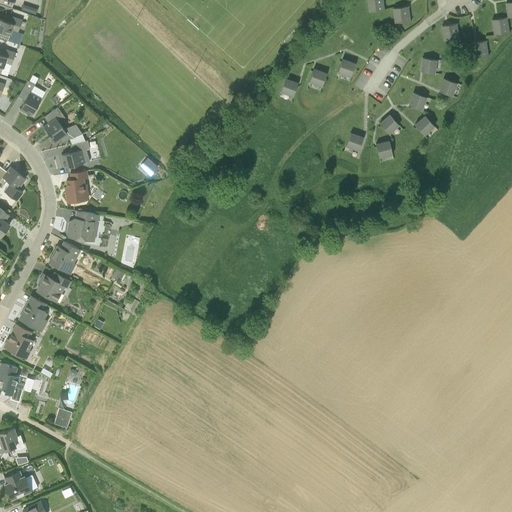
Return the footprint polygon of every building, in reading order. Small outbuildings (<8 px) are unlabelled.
[(379,0),(367,0),(369,11),(381,10),(379,0)] [(405,6),(393,8),(395,23),(407,21),(405,6)] [(0,37),(8,41),(10,35),(12,29),(18,31),(22,20),(5,14),(3,20),(0,18),(0,37)] [(494,34),(510,31),(508,17),(492,19),(494,34)] [(444,40),(456,38),(454,23),(442,26),(444,40)] [(473,57),(485,55),(483,41),(471,42),(473,57)] [(0,72),(7,75),(11,64),(15,53),(1,48),(0,52),(0,72)] [(436,60),(423,58),(420,71),(434,73),(436,60)] [(342,59),(338,72),(350,76),(355,63),(342,59)] [(326,73),(313,69),(309,82),(321,86),(326,73)] [(293,96),(298,83),(285,79),(280,92),(293,96)] [(456,83),(443,79),(439,91),(451,95),(456,83)] [(20,109),(32,115),(41,99),(30,92),(35,84),(27,80),(18,96),(25,100),(20,109)] [(426,96),(413,92),(408,105),(421,109),(426,96)] [(62,113),(57,107),(44,117),(48,123),(43,126),(54,142),(60,138),(63,141),(87,132),(87,131),(81,133),(75,125),(64,130),(59,122),(65,118),(62,113)] [(390,114),(379,124),(388,133),(398,124),(390,114)] [(434,126),(425,116),(415,125),(424,135),(434,126)] [(362,138),(350,133),(346,146),(358,151),(362,138)] [(64,167),(83,163),(82,155),(87,154),(86,149),(89,148),(87,140),(70,144),(72,152),(61,155),(64,167)] [(389,141),(375,144),(379,157),(392,154),(389,141)] [(158,166),(147,157),(139,166),(150,176),(158,166)] [(7,180),(10,183),(4,191),(17,200),(23,192),(18,188),(26,178),(20,174),(20,173),(20,172),(19,173),(11,166),(7,172),(1,168),(1,167),(0,167),(0,181),(4,185),(7,180)] [(87,177),(86,171),(70,173),(71,179),(66,180),(68,193),(66,193),(68,202),(85,200),(81,178),(87,177)] [(0,208),(0,237),(1,236),(0,235),(4,231),(9,225),(0,218),(5,212),(0,208)] [(81,211),(79,218),(75,222),(70,221),(68,222),(67,228),(69,230),(68,235),(69,237),(89,240),(92,239),(93,231),(91,229),(93,221),(96,222),(98,214),(81,211)] [(49,262),(64,270),(69,261),(72,263),(80,249),(64,241),(61,247),(57,246),(49,262)] [(122,271),(116,268),(111,276),(117,279),(118,277),(121,279),(124,273),(122,271)] [(36,290),(56,301),(65,286),(67,287),(71,280),(57,273),(54,279),(43,273),(38,282),(40,283),(36,290)] [(149,288),(143,284),(136,297),(143,300),(149,288)] [(43,309),(46,303),(31,296),(33,297),(30,302),(28,301),(27,304),(26,305),(28,306),(25,311),(23,310),(19,319),(41,330),(47,320),(44,318),(47,312),(43,309)] [(135,298),(130,309),(132,310),(131,313),(135,315),(142,302),(135,298)] [(104,323),(99,320),(95,326),(101,329),(104,323)] [(28,337),(31,331),(16,324),(18,325),(15,331),(13,330),(4,347),(25,358),(30,350),(28,349),(33,340),(28,337)] [(36,391),(23,387),(24,384),(16,381),(18,376),(14,375),(17,367),(1,362),(0,364),(0,388),(3,389),(2,391),(11,394),(10,398),(19,400),(21,401),(20,404),(31,407),(36,391)] [(25,387),(40,392),(44,380),(28,376),(25,387)] [(56,417),(68,421),(69,419),(71,412),(58,408),(56,415),(56,417)] [(0,451),(15,446),(15,448),(23,446),(20,435),(16,437),(13,428),(0,431),(0,451)] [(19,463),(30,461),(28,454),(18,456),(19,463)] [(6,490),(9,501),(29,495),(25,480),(22,481),(20,475),(5,479),(8,490),(6,490)] [(45,511),(40,501),(23,510),(24,511),(45,511)]
